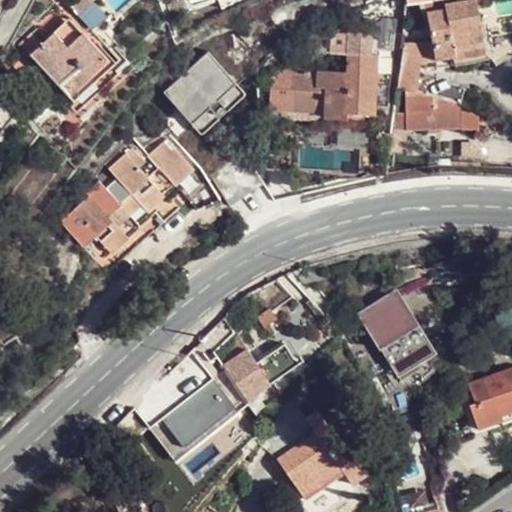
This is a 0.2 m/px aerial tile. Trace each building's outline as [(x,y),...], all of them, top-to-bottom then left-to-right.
[(427,0),(416,2),(423,44),(425,60),(456,55),(455,51),(484,48),(476,0),(469,0),(444,4),(444,0),(427,0)] [(69,19),(60,28),(72,41),(80,33),(69,19)] [(72,41),(60,28),(47,39),(42,33),(38,28),(21,44),(73,99),(67,106),(79,118),(133,68),(116,49),(106,57),(83,31),(72,41)] [(331,52),(347,52),(349,52),(349,33),(331,32),(331,52)] [(423,44),(399,47),(395,93),(406,93),(418,93),(413,62),(425,60),(423,44)] [(485,58),(484,48),(455,51),(456,55),(425,60),(427,66),(485,58)] [(208,51),(164,91),(192,122),(210,106),(216,113),(225,105),(219,98),(236,82),(208,51)] [(270,118),(307,119),(324,120),(324,117),(344,117),(345,112),(364,113),(373,113),(375,53),(349,52),(347,52),(346,71),(272,68),(270,118)] [(210,106),(192,122),(202,133),(246,93),(236,82),(219,98),(225,105),(216,113),(210,106)] [(406,113),(393,113),(391,129),(461,127),(461,102),(428,92),(418,93),(406,93),(406,113)] [(390,143),(390,137),(376,137),(377,130),(362,129),(361,145),(390,147),(390,143)] [(131,193),(141,204),(159,190),(148,177),(159,168),(176,186),(193,170),(166,140),(145,159),(133,147),(109,168),(131,193)] [(245,152),(210,174),(231,205),(265,183),(245,152)] [(159,190),(141,204),(146,211),(165,195),(159,190)] [(130,215),(141,204),(131,193),(120,204),(130,215)] [(107,246),(122,232),(117,226),(107,214),(90,195),(67,216),(78,229),(73,233),(84,245),(106,225),(112,231),(102,241),(107,246)] [(120,204),(107,214),(117,226),(130,215),(120,204)] [(128,238),(122,232),(107,246),(112,252),(128,238)] [(362,318),(387,358),(392,365),(402,379),(420,367),(417,362),(420,360),(421,362),(437,352),(410,310),(396,319),(394,317),(389,320),(385,313),(380,306),(362,318)] [(227,340),(237,334),(232,326),(223,332),(227,340)] [(217,356),(196,370),(225,414),(256,394),(255,391),(302,359),(289,339),(256,362),(237,334),(227,340),(221,345),(214,350),(217,356)] [(492,351),(495,362),(507,359),(505,349),(492,351)] [(392,365),(387,358),(379,364),(384,371),(392,365)] [(474,401),(468,404),(477,429),(490,425),(503,420),(501,415),(511,410),(511,367),(468,384),(471,393),(474,401)] [(416,410),(414,399),(409,386),(388,392),(396,417),(416,410)] [(465,394),(468,404),(474,401),(471,393),(465,394)] [(277,459),(305,497),(342,471),(350,483),(352,482),(367,472),(355,455),(365,447),(343,414),(331,420),(326,424),(322,418),(317,411),(306,419),(298,408),(261,447),(277,459)] [(418,416),(416,410),(396,417),(397,422),(418,416)] [(328,415),(322,418),(326,424),(331,420),(328,415)] [(305,497),(314,511),(327,511),(358,491),(352,482),(350,483),(342,471),(305,497)] [(427,475),(395,484),(402,511),(416,511),(436,508),(427,475)] [(314,511),(305,497),(292,506),(295,511),(314,511)]
